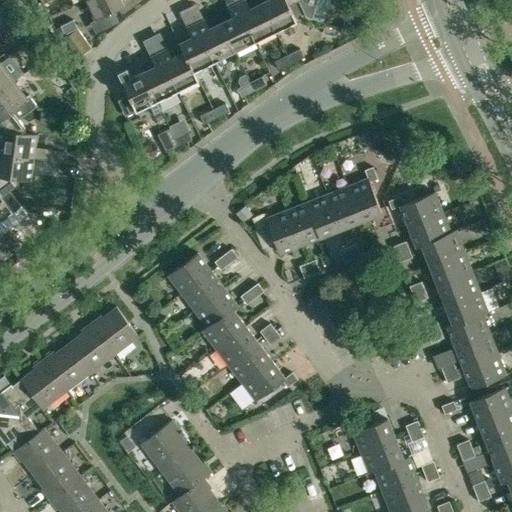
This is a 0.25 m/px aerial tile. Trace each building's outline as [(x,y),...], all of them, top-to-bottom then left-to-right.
[(84,0),(95,20),(124,6),(121,0),(84,0)] [(255,41),(276,31),(262,2),(250,8),(245,0),(243,0),(237,3),(255,41)] [(265,0),(262,2),(276,31),(296,21),(288,4),(286,0),(265,0)] [(235,52),(255,41),(237,3),(228,8),(232,16),(221,22),(235,52)] [(18,22),(10,10),(2,16),(10,27),(18,22)] [(64,35),(77,29),(73,20),(60,26),(64,35)] [(214,62),(235,52),(221,22),(209,28),(204,20),(196,24),(214,62)] [(27,33),(18,22),(10,27),(19,39),(27,33)] [(179,43),(183,52),(194,72),(214,62),(196,24),(187,28),(191,37),(179,43)] [(91,48),(77,29),(68,35),(82,54),(91,48)] [(46,57),(37,46),(29,52),(38,63),(46,57)] [(198,81),(194,72),(183,52),(172,58),(168,49),(159,53),(178,91),(198,81)] [(300,49),(287,55),(291,64),(304,57),(300,49)] [(157,101),(178,91),(159,53),(151,57),(155,66),(143,72),(157,101)] [(279,70),(291,64),(287,55),(274,61),(279,70)] [(54,69),(46,57),(38,63),(46,75),(54,69)] [(0,92),(14,82),(0,64),(0,92)] [(156,102),(157,101),(143,72),(131,78),(127,69),(118,73),(128,95),(126,96),(118,99),(127,116),(134,112),(148,106),(152,115),(160,111),(156,102)] [(254,91),(267,85),(262,76),(250,83),(254,91)] [(24,95),(14,82),(0,92),(0,123),(13,112),(19,120),(37,106),(27,93),(24,95)] [(254,91),(250,83),(237,89),(241,97),(254,91)] [(217,118),(229,112),(225,103),(213,109),(217,118)] [(217,118),(213,109),(200,116),(204,125),(217,118)] [(1,154),(34,158),(37,135),(25,134),(26,129),(19,120),(13,112),(0,123),(0,140),(3,141),(1,154)] [(157,133),(162,143),(162,144),(166,152),(179,146),(174,136),(173,136),(168,127),(157,133)] [(174,136),(179,146),(191,140),(187,131),(186,131),(186,130),(174,136)] [(47,150),(46,159),(60,161),(61,152),(47,150)] [(0,194),(1,196),(10,190),(18,184),(19,179),(31,181),(33,161),(34,158),(1,154),(0,164),(0,194)] [(46,159),(44,169),(59,171),(60,161),(46,159)] [(350,185),(363,220),(382,213),(370,182),(377,179),(372,167),(364,170),(368,178),(350,185)] [(363,220),(350,185),(327,194),(341,229),(363,220)] [(0,233),(27,213),(10,190),(1,196),(0,194),(0,233)] [(407,224),(442,211),(435,192),(403,204),(400,196),(388,201),(391,207),(391,206),(392,209),(400,206),(407,224)] [(341,229),(327,194),(306,202),(320,237),(341,229)] [(320,237),(306,202),(286,210),(300,245),(320,237)] [(300,245),(286,210),(266,218),(279,253),(300,245)] [(415,246),(456,230),(456,229),(450,231),(442,211),(407,224),(415,246)] [(9,229),(1,235),(10,247),(18,241),(9,229)] [(422,245),(429,263),(464,249),(456,230),(415,246),(416,247),(422,245)] [(10,247),(1,235),(0,236),(0,248),(3,252),(10,247)] [(397,254),(409,249),(406,241),(394,246),(397,254)] [(352,259),(360,255),(355,243),(347,247),(352,259)] [(352,259),(347,247),(340,250),(344,262),(352,259)] [(231,249),(223,255),(229,263),(237,256),(231,249)] [(412,257),(409,249),(397,254),(400,262),(412,257)] [(437,283),(472,270),(464,249),(429,263),(437,283)] [(167,275),(181,292),(211,269),(197,252),(167,275)] [(229,263),(223,255),(214,261),(220,269),(229,263)] [(312,274),(320,271),(315,259),(307,262),(312,274)] [(312,274),(307,262),(300,265),(304,277),(312,274)] [(224,287),(211,269),(181,292),(194,309),(224,287)] [(472,270),(437,283),(444,303),(479,289),(472,270)] [(413,294),(425,289),(422,282),(410,286),(413,294)] [(249,289),(255,297),(264,291),(258,283),(249,289)] [(202,330),(237,304),(224,287),(194,309),(206,326),(202,330)] [(255,297),(249,289),(241,295),(247,303),(255,297)] [(425,289),(413,294),(416,302),(428,297),(425,289)] [(448,328),(483,315),(483,314),(488,312),(479,289),(444,303),(452,324),(447,326),(448,328)] [(202,330),(216,348),(246,325),(234,309),(238,305),(237,304),(202,330)] [(91,323),(114,354),(139,335),(117,306),(102,317),(101,315),(91,323)] [(455,346),(490,333),(483,315),(448,328),(455,346)] [(426,326),(429,334),(441,329),(437,321),(426,326)] [(68,343),(90,372),(114,354),(91,323),(81,330),(82,333),(68,343)] [(260,330),(265,337),(275,330),(270,323),(260,330)] [(259,342),(246,325),(216,348),(229,365),(259,342)] [(444,337),(441,329),(429,334),(432,342),(444,337)] [(275,330),(265,337),(270,344),(280,336),(275,330)] [(490,333),(455,346),(463,366),(498,353),(490,333)] [(272,360),(259,342),(229,365),(242,382),(272,360)] [(66,390),(90,372),(68,343),(55,353),(53,351),(43,359),(66,390)] [(498,353),(463,366),(471,388),(506,375),(498,353)] [(66,390),(43,359),(33,367),(35,369),(31,372),(24,377),(45,406),(66,390)] [(272,360),(242,382),(256,400),(282,380),(287,386),(297,379),(292,372),(285,377),(272,360)] [(444,374),(456,370),(453,362),(441,366),(444,374)] [(456,370),(444,374),(448,382),(459,377),(456,370)] [(8,443),(13,450),(31,437),(39,431),(27,416),(40,406),(42,408),(45,406),(24,377),(12,385),(11,384),(0,392),(0,437),(5,445),(8,443)] [(469,401),(477,421),(511,407),(511,405),(505,387),(469,401)] [(453,401),(451,401),(441,405),(444,413),(456,408),(453,401)] [(511,430),(511,407),(477,421),(485,442),(511,430)] [(361,453),(396,439),(387,417),(352,431),(361,453)] [(141,442),(159,467),(188,445),(178,431),(179,429),(171,419),(141,442)] [(406,425),(409,433),(420,429),(417,421),(406,425)] [(39,431),(31,437),(13,450),(21,461),(23,460),(33,473),(62,451),(44,427),(39,431)] [(424,437),(420,429),(409,433),(412,441),(424,437)] [(511,430),(485,442),(493,462),(511,454),(511,430)] [(130,435),(123,440),(131,451),(138,446),(130,435)] [(361,453),(368,471),(403,457),(396,439),(361,453)] [(468,439),(457,444),(460,452),(471,447),(468,439)] [(188,445),(159,467),(180,494),(203,478),(211,472),(204,461),(202,463),(188,445)] [(474,455),(471,447),(460,452),(463,460),(474,455)] [(62,451),(33,473),(43,487),(42,489),(48,497),(79,473),(62,451)] [(511,454),(493,462),(501,482),(511,478),(511,454)] [(374,471),(382,490),(417,476),(409,455),(403,457),(368,471),(369,473),(374,471)] [(424,474),(436,469),(433,461),(421,466),(424,474)] [(439,477),(436,469),(424,474),(428,482),(439,477)] [(80,511),(98,498),(79,473),(48,497),(56,508),(58,507),(62,511),(80,511)] [(382,490),(390,511),(425,497),(417,476),(382,490)] [(211,487),(203,478),(180,494),(172,500),(180,511),(206,511),(219,503),(209,489),(211,487)] [(511,478),(501,482),(502,483),(507,481),(511,493),(511,478)] [(472,485),(475,493),(487,488),(484,480),(472,485)] [(490,496),(487,488),(475,493),(478,500),(490,496)] [(390,511),(430,511),(425,497),(390,511)] [(108,511),(98,498),(80,511),(108,511)] [(439,511),(445,511),(452,509),(449,501),(437,506),(439,511)] [(206,511),(226,511),(219,503),(206,511)]
